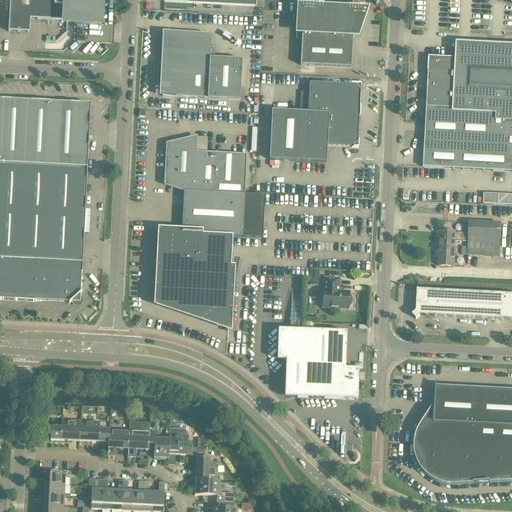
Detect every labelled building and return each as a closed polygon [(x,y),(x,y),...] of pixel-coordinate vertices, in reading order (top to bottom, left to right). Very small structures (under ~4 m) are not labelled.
[(9,0),(8,32),(29,33),(30,20),(66,22),(96,24),(96,0),(9,0)] [(358,37),(364,14),(303,11),(303,9),(301,35),(302,35),(300,66),(351,69),(352,37),(358,37)] [(162,36),(159,94),(162,97),(240,101),(242,63),(242,61),(214,59),(214,58),(211,54),(210,54),(211,38),(207,35),(166,33),(162,36)] [(511,51),(500,51),(500,46),(490,46),(490,51),(460,49),(459,59),(429,58),(424,168),(511,172),(511,51)] [(276,78),(277,58),(263,58),(263,77),(276,78)] [(269,161),(326,164),(327,146),(352,147),(357,142),(360,92),(355,86),(309,84),(308,114),(272,112),(269,161)] [(90,105),(0,100),(0,300),(37,303),(37,301),(69,302),(70,303),(69,304),(69,305),(81,294),(81,293),(80,294),(79,293),(80,274),(82,274),(90,105)] [(227,313),(226,328),(228,328),(232,238),(262,239),(263,197),(244,195),(246,155),(165,151),(164,182),(184,183),(181,234),(171,234),(169,264),(156,276),(157,276),(159,275),(157,304),(204,320),(213,312),(227,313)] [(511,210),(511,199),(485,199),(484,210),(511,210)] [(500,245),(501,225),(482,224),(469,224),(469,234),(468,243),(468,244),(475,244),(487,245),(500,245)] [(469,234),(438,233),(437,248),(455,248),(455,242),(468,243),(469,234)] [(500,257),(500,245),(487,245),(487,257),(500,257)] [(455,248),(437,248),(437,255),(440,255),(439,267),(454,268),(455,248)] [(310,270),(310,279),(318,280),(319,270),(310,270)] [(352,303),(352,301),(351,299),(350,297),(349,296),(349,293),(339,292),(339,280),(324,279),(324,292),(323,292),(322,309),(348,310),(348,307),(349,307),(350,306),(351,304),(352,303)] [(420,317),(472,319),(511,321),(511,295),(417,290),(416,312),(413,316),(416,320),(420,317)] [(286,361),(284,398),(357,400),(358,371),(345,370),(346,333),(278,331),(277,361),(286,361)] [(511,390),(436,387),(434,423),(431,425),(430,423),(423,428),(425,430),(415,438),(415,442),(414,447),(414,451),(415,455),(416,459),(420,467),(422,471),(425,474),(428,477),(432,479),(436,482),(440,483),(444,484),(448,485),(452,486),(457,485),(511,482),(511,390)] [(50,441),(79,443),(80,422),(62,421),(61,428),(51,428),(50,441)] [(99,423),(80,422),(79,443),(108,444),(108,443),(109,431),(99,430),(99,423)] [(109,430),(109,431),(108,443),(108,444),(107,457),(115,458),(115,450),(128,451),(129,431),(109,430)] [(129,431),(128,451),(127,458),(135,459),(135,451),(148,452),(148,448),(149,432),(129,431)] [(169,440),(168,440),(155,440),(155,432),(149,432),(148,448),(154,448),(153,459),(168,460),(168,456),(168,455),(169,440)] [(169,435),(168,440),(169,440),(168,455),(168,456),(192,457),(192,456),(196,457),(196,456),(197,456),(197,452),(197,449),(192,449),(192,444),(187,443),(187,436),(169,435)] [(197,449),(197,452),(197,456),(196,456),(196,457),(196,458),(195,482),(214,483),(215,483),(216,464),(209,464),(209,459),(204,459),(205,446),(198,445),(198,449),(197,449)] [(44,481),(44,486),(64,487),(65,476),(58,476),(58,471),(35,470),(35,480),(44,481)] [(87,498),(91,498),(90,510),(101,511),(102,481),(98,481),(97,491),(88,490),(87,498)] [(101,511),(111,511),(112,491),(107,491),(107,481),(102,481),(101,511)] [(112,491),(111,511),(121,511),(123,482),(118,482),(118,492),(112,491)] [(128,482),(123,482),(121,511),(129,511),(131,511),(133,492),(127,492),(128,482)] [(207,497),(207,503),(225,504),(233,504),(234,494),(220,493),(220,483),(215,483),(214,483),(195,482),(194,497),(207,497)] [(138,493),(133,492),(131,511),(141,511),(143,483),(138,483),(138,493)] [(141,511),(152,511),(153,493),(148,493),(148,483),(143,483),(141,511)] [(162,511),(164,493),(166,493),(166,485),(164,485),(164,484),(159,484),(158,494),(153,493),(152,511),(162,511)] [(64,497),(64,487),(44,486),(44,491),(34,491),(34,496),(64,497)] [(63,507),(64,497),(34,496),(34,501),(44,501),(43,506),(63,507)] [(237,511),(237,510),(225,510),(225,504),(207,503),(207,509),(212,510),(211,511),(237,511)]
